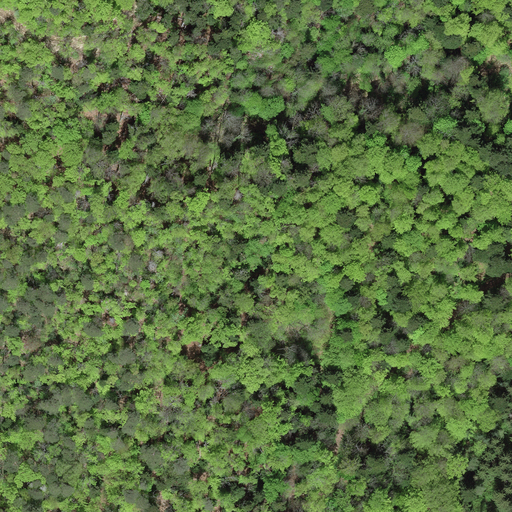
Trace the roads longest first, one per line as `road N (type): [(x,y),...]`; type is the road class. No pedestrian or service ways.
road 1 (track): [(511,273),(487,285),(371,386),(335,443),(315,511)]
road 2 (track): [(511,28),(445,83),(373,161)]
road 3 (track): [(136,0),(105,31),(75,42),(48,39),(0,13)]
